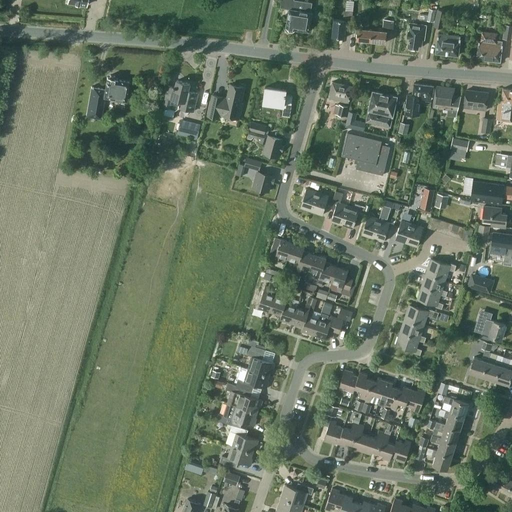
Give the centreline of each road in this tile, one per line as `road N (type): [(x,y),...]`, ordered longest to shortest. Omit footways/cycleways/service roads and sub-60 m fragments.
road 1 (residential): [(295,442),(283,421),(302,364),(366,347),(390,282),(381,262),(283,214),(320,60)]
road 2 (tertiary): [(320,60),(0,30)]
road 3 (residential): [(511,420),(474,473),(458,481),(310,458),(295,442)]
road 4 (tertiary): [(511,78),(320,60)]
